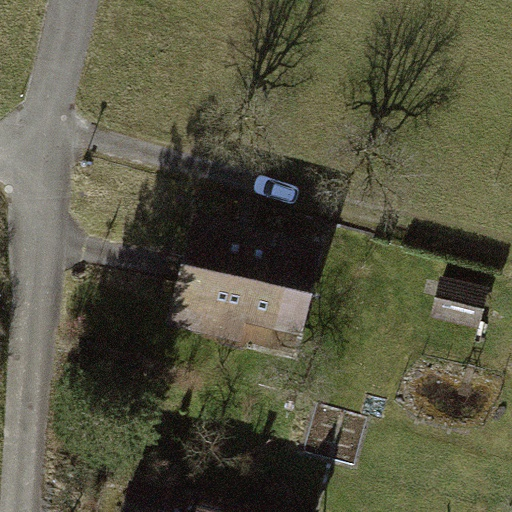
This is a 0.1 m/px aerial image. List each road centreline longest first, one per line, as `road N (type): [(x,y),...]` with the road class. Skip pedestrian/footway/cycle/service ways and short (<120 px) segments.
road 1 (residential): [(22,511),(54,139)]
road 2 (residential): [(54,139),(85,0)]
